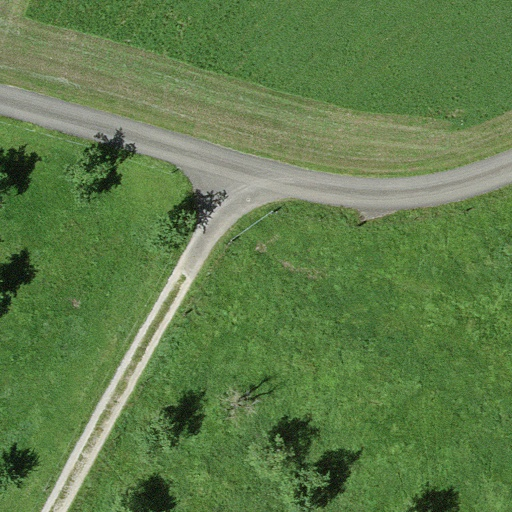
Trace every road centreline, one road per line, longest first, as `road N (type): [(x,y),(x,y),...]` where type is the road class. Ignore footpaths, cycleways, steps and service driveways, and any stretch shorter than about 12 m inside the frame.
road 1 (track): [(57,511),(245,170)]
road 2 (track): [(511,168),(480,183),(401,194),(245,170)]
road 3 (track): [(245,170),(0,98)]
